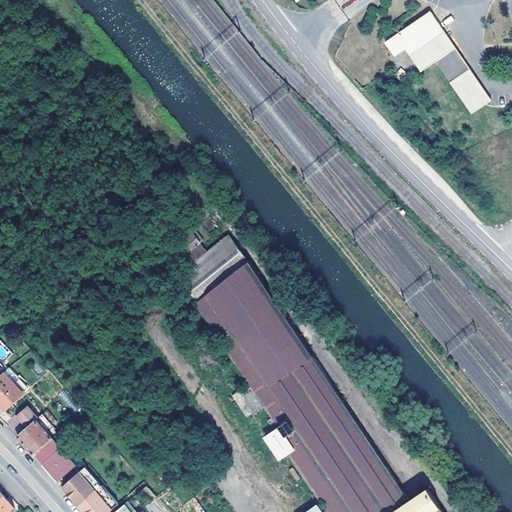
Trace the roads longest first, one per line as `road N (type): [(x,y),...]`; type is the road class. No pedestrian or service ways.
road 1 (track): [(136,0),(511,458)]
road 2 (track): [(460,511),(436,476),(406,465),(186,166)]
road 3 (unclassified): [(511,271),(354,113),(262,0)]
